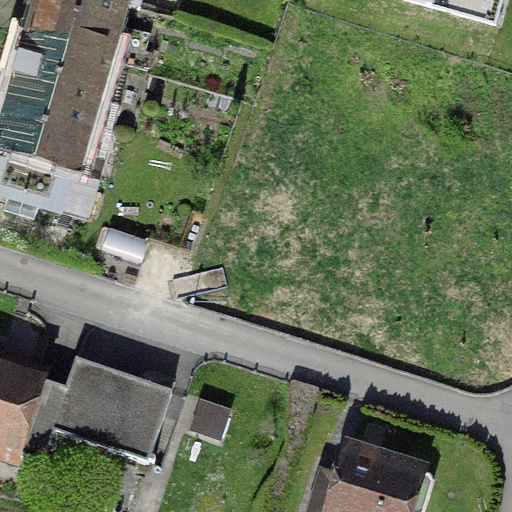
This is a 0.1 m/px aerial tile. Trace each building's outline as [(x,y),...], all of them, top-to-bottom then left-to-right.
[(0,132),(0,202),(54,219),(119,0),(25,0),(23,7),(35,11),(27,42),(17,73),(5,69),(2,81),(0,88),(0,118),(3,120),(0,132)] [(387,0),(491,29),(498,0),(387,0)] [(98,255),(135,267),(143,245),(106,233),(98,255)] [(146,460),(168,395),(71,363),(61,394),(31,383),(32,379),(0,367),(0,459),(5,461),(6,456),(40,468),(51,437),(148,469),(150,462),(146,460)] [(419,511),(428,487),(425,480),(345,455),(336,482),(317,476),(305,511),(419,511)]
